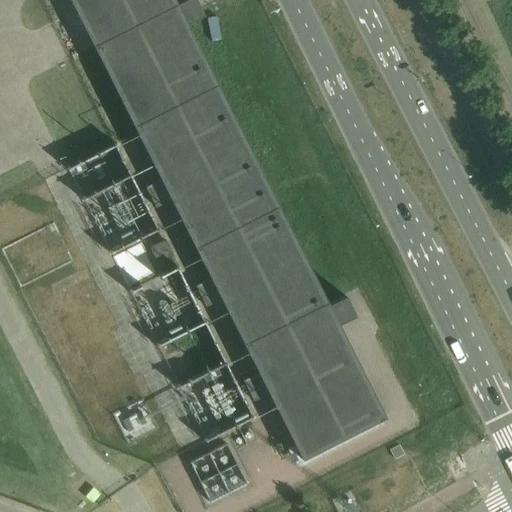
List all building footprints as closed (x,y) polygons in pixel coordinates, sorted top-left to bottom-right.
[(301,459),(301,460),(385,418),(384,416),(383,417),(337,325),(355,316),(345,296),(327,305),(185,25),(203,16),(195,0),(70,0),(84,27),(95,49),(138,133),(161,180),(145,188),(155,208),(172,200),(211,278),(195,286),(205,307),(221,299),(259,372),(243,381),(254,401),(269,393),(302,458),(301,459)] [(110,255),(139,240),(159,230),(115,144),(66,168),(110,255)] [(151,247),(159,262),(173,255),(166,240),(151,247)] [(177,266),(157,277),(128,291),(178,391),(205,443),(254,418),(177,266)] [(228,445),(191,464),(211,504),(248,485),(228,445)] [(404,455),(399,446),(390,451),(395,460),(404,455)]
